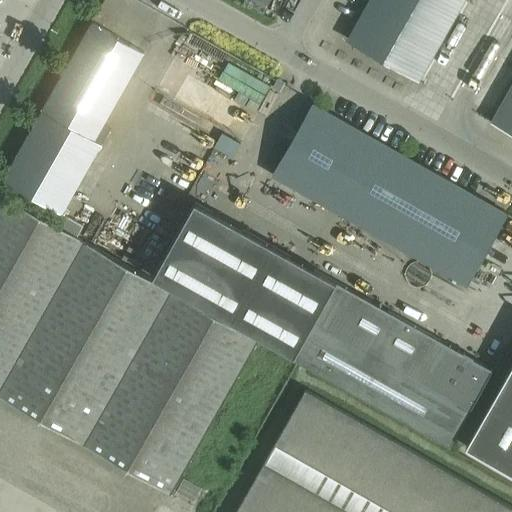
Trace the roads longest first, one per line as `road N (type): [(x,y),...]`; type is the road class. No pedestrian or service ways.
road 1 (unclassified): [(511,181),(281,48)]
road 2 (unclassified): [(67,0),(0,116)]
